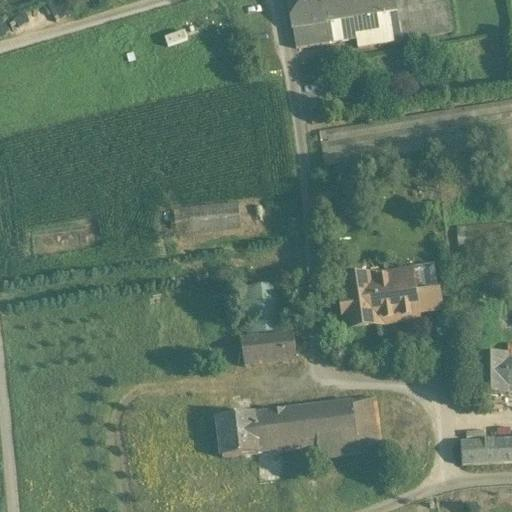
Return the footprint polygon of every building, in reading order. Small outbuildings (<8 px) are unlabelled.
[(288,0),(296,51),(329,46),(329,45),(326,24),(339,22),(335,0),(288,0)] [(339,22),(326,24),(329,45),(356,41),(358,50),(457,34),(451,0),(410,0),(396,2),(397,13),(339,22)] [(395,0),(335,0),(339,22),(397,13),(396,2),(395,0)] [(511,101),(319,133),(324,169),(511,137),(511,101)] [(238,205),(174,213),(177,237),(241,229),(238,205)] [(108,221),(39,232),(43,256),(112,245),(108,221)] [(511,226),(458,234),(461,256),(511,249),(511,226)] [(411,273),(338,284),(345,331),(372,326),(418,320),(417,317),(414,293),(411,273)] [(245,327),(274,326),(272,284),(244,285),(245,327)] [(438,290),(414,293),(417,317),(441,314),(438,290)] [(293,334),(240,340),(245,369),(297,363),(293,334)] [(508,356),(473,357),(474,397),(509,397),(509,396),(508,357),(508,356)] [(374,401),(352,403),(359,457),(381,454),(374,401)] [(352,403),(253,415),(258,455),(317,448),(319,462),(359,457),(352,403)] [(253,415),(217,420),(222,460),(258,455),(253,415)] [(511,442),(461,445),(463,467),(511,464),(511,442)]
